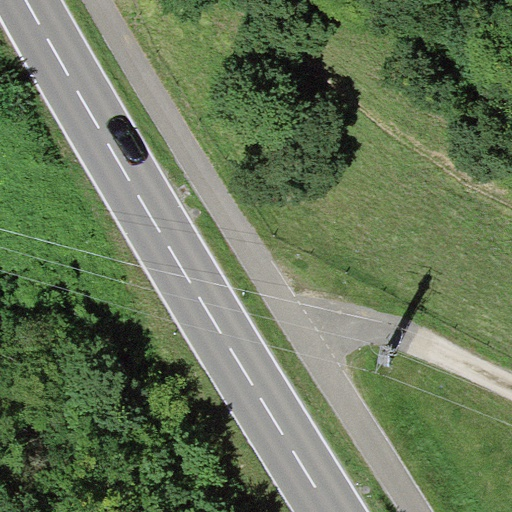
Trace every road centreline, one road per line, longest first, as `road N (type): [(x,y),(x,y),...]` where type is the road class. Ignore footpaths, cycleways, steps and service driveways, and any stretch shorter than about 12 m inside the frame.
road 1 (secondary): [(345,511),(37,0)]
road 2 (track): [(511,388),(361,323),(294,332)]
